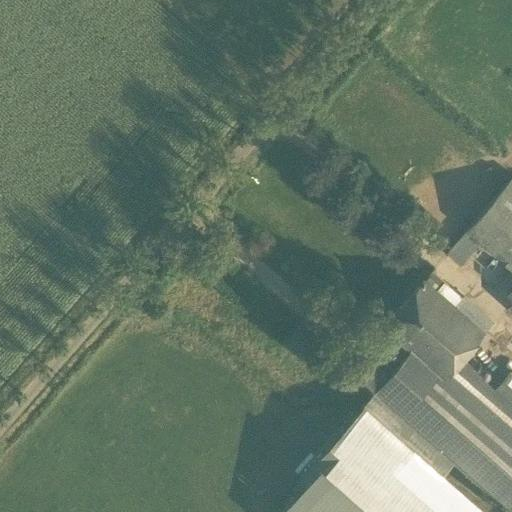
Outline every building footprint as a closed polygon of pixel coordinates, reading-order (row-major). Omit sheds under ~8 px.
[(511,177),(467,230),(511,269),(511,177)] [(434,233),(443,222),(425,206),(416,217),(434,233)] [(484,332),(423,280),(383,326),(411,351),(389,375),(378,365),(363,382),(374,392),(359,410),(426,469),(442,451),(507,508),(511,502),(511,370),(495,387),(462,358),(484,332)] [(284,342),(311,366),(328,346),(302,323),(284,342)] [(461,511),(366,429),(294,511),(461,511)]
